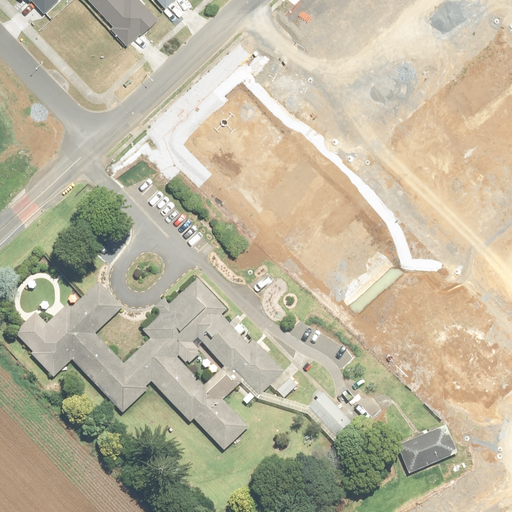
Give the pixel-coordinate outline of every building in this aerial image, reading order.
[(126,0),(125,1),(123,0),(88,0),(114,27),(112,28),(130,47),(158,21),(138,0),(126,0)] [(158,0),(168,11),(179,0),(181,0),(183,1),(183,0),(158,0)] [(28,302),(6,325),(49,368),(66,351),(120,405),(150,374),(217,442),(243,417),(219,392),(239,372),(257,390),(281,367),(188,274),(140,322),(147,329),(121,356),(93,328),(119,302),(90,273),(44,318),(28,302)] [(292,381),(279,393),(286,400),(298,388),(292,381)] [(348,421),(315,385),(300,399),(333,434),(348,421)] [(439,421),(393,439),(404,467),(450,449),(439,421)] [(462,457),(451,462),(455,471),(466,466),(462,457)]
